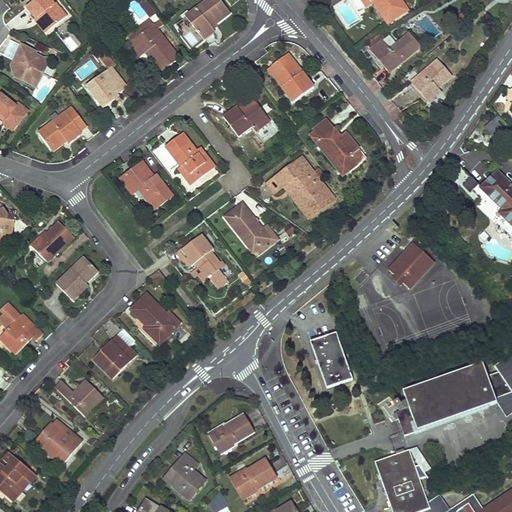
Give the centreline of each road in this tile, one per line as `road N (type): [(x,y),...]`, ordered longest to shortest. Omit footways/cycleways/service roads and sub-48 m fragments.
road 1 (residential): [(0,415),(120,289),(125,273),(64,184)]
road 2 (tertiary): [(232,345),(411,183)]
road 3 (residential): [(328,511),(232,345)]
road 4 (tertiary): [(78,511),(179,390)]
road 5 (residential): [(179,96),(64,184)]
road 6 (tertiary): [(429,162),(511,46)]
road 7 (residential): [(110,511),(170,424),(179,390)]
road 8 (residential): [(301,19),(385,122)]
